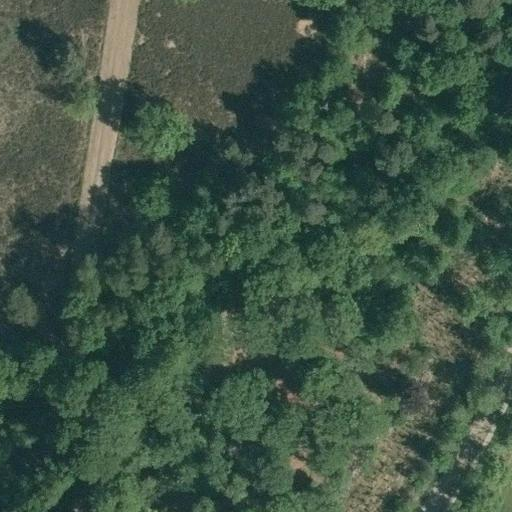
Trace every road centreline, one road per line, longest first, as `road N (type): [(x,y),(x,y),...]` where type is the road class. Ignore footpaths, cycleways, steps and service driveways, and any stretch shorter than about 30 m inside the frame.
road 1 (track): [(45,511),(125,0)]
road 2 (track): [(433,511),(511,365)]
